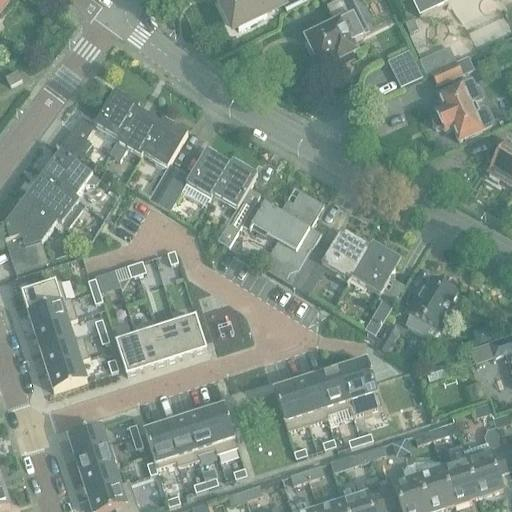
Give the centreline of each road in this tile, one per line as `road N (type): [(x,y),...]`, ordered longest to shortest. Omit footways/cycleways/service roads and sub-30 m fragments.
road 1 (residential): [(90,270),(137,254),(154,225),(187,245),(191,271),(292,334),(282,350),(31,432)]
road 2 (residential): [(511,254),(227,100),(118,15)]
road 3 (residential): [(0,174),(118,15)]
